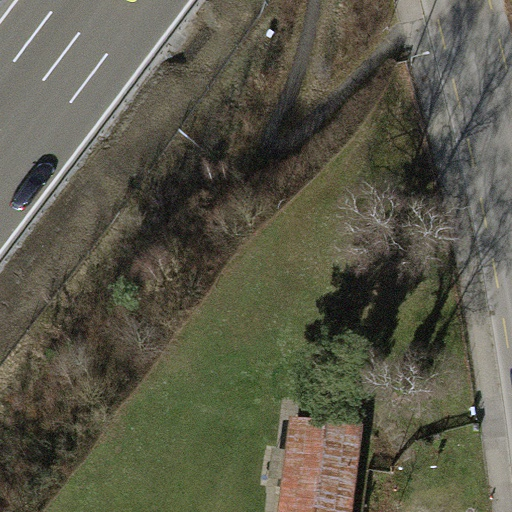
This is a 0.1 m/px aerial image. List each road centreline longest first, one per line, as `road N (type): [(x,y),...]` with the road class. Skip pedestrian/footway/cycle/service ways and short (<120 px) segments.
road 1 (tertiary): [(511,210),(463,0)]
road 2 (motorway): [(0,112),(84,0)]
